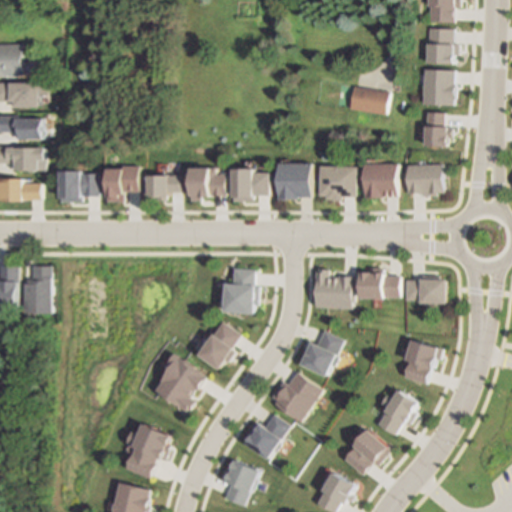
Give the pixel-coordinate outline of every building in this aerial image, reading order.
[(0,42),(24,42),(25,73),(8,73),(8,75),(0,75),(0,42)] [(357,84),(392,89),(389,111),(354,106),(357,84)] [(0,115),(18,115),(18,117),(44,117),(44,138),(18,138),(18,131),(0,131),(0,115)] [(0,145),(24,145),(24,146),(46,146),(46,157),(47,157),(47,169),(46,169),(35,169),(35,171),(29,171),(29,169),(13,169),(13,162),(0,162),(0,145)] [(401,165),(367,165),(367,198),(401,198),(401,165)] [(411,166),(411,195),(446,195),(446,165),(411,166)] [(151,200),(171,200),(171,194),(185,194),(185,177),(151,177),(151,200)] [(55,265),(55,312),(37,311),(32,311),(28,311),(28,280),(32,280),(32,277),(37,277),(37,265),(55,265)] [(449,272),(449,276),(448,295),(407,295),(407,276),(423,276),(423,272),(449,272)] [(364,299),(403,299),(403,274),(364,274),(364,299)] [(380,426),(400,438),(421,403),(401,391),(380,426)] [(113,511),(122,479),(152,487),(148,503),(152,504),(151,510),(147,509),(146,511),(113,511)]
